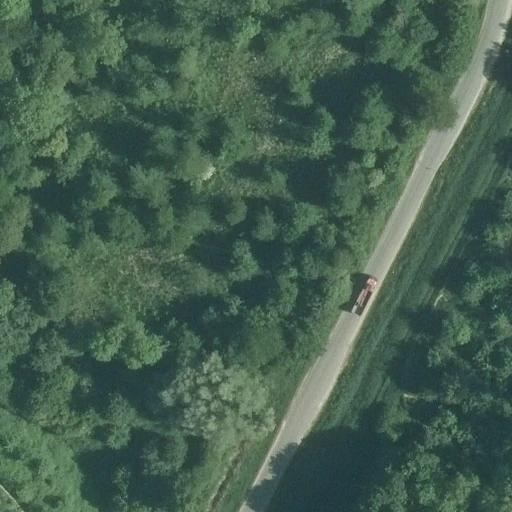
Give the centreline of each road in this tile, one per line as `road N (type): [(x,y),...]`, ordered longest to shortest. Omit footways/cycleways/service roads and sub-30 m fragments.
road 1 (unclassified): [(249,511),(477,74),(499,0)]
road 2 (track): [(511,118),(315,511)]
